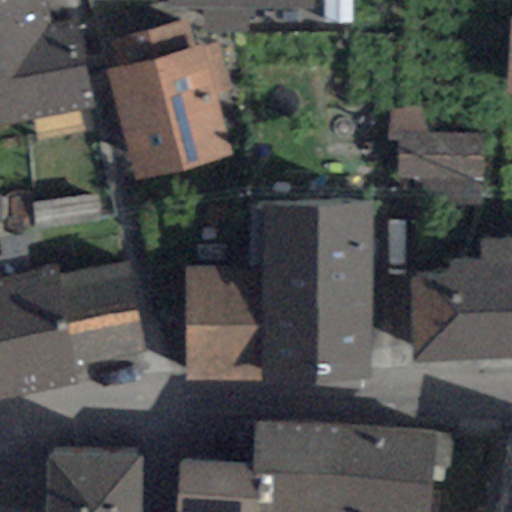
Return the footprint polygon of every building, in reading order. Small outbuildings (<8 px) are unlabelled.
[(0,0),(0,99),(83,85),(70,14),(47,18),(43,0),(0,0)] [(117,63),(142,158),(218,138),(193,43),(117,63)] [(478,133),(402,131),(401,171),(477,174),(478,133)] [(269,265),(269,358),(369,358),(368,192),(269,192),(269,265)] [(423,341),(511,337),(511,249),(420,253),(423,341)] [(122,261),(58,273),(73,359),(138,344),(122,261)] [(0,273),(0,371),(73,359),(58,273),(56,264),(0,273)] [(191,359),(269,358),(269,265),(191,266),(191,359)] [(257,420),(256,454),(253,511),(319,511),(320,507),(334,508),(339,423),(257,420)] [(423,511),(428,428),(339,423),(334,508),(405,511),(423,511)] [(135,511),(136,443),(51,443),(51,511),(135,511)] [(253,511),(256,454),(183,451),(180,511),(253,511)]
